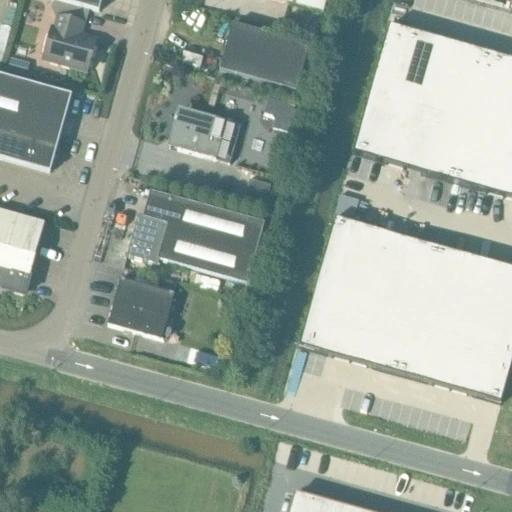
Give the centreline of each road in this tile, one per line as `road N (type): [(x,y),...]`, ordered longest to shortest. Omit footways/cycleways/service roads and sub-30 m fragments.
road 1 (unclassified): [(50,357),(511,484)]
road 2 (unclassified): [(152,0),(50,357)]
